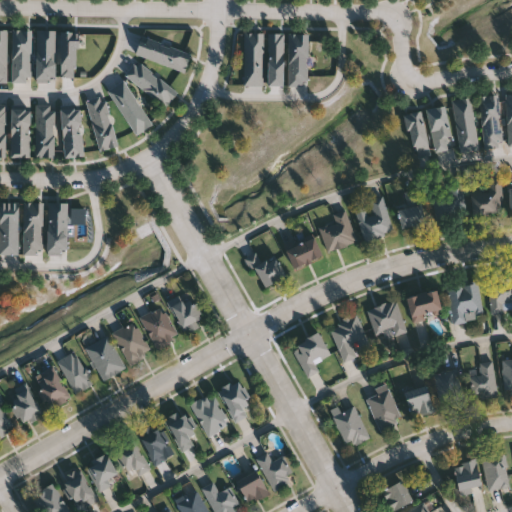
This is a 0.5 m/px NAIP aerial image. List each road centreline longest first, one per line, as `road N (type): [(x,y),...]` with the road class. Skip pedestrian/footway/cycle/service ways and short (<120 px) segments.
road 1 (tertiary): [(511,239),(370,268),(321,289),(174,367),(0,477)]
road 2 (residential): [(0,9),(393,13),(411,81),(511,70)]
road 3 (residential): [(13,511),(336,488),(440,437),(511,422)]
road 4 (residential): [(149,158),(349,511)]
road 5 (residential): [(221,0),(210,85),(178,135),(149,158),(90,178),(0,179)]
